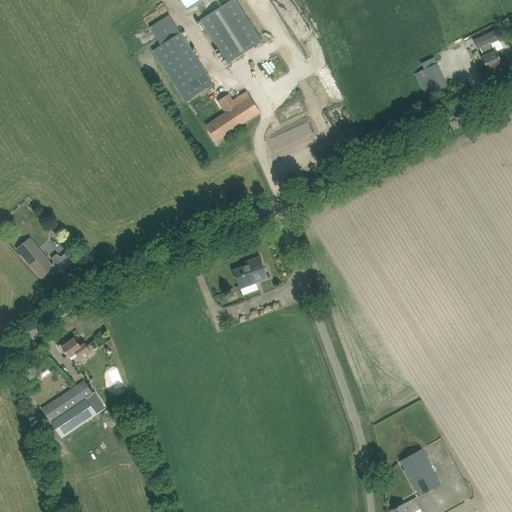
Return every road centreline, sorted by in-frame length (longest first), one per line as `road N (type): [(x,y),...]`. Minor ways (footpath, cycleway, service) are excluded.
road 1 (unclassified): [(278,206),(46,319),(0,365)]
road 2 (unclassified): [(370,511),(360,427),(278,206)]
road 3 (unclassified): [(511,95),(278,206)]
